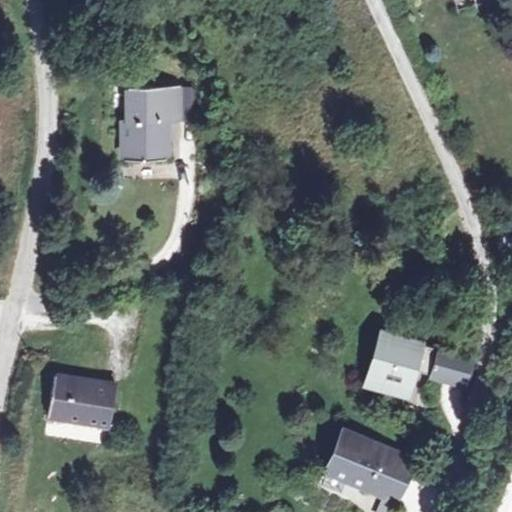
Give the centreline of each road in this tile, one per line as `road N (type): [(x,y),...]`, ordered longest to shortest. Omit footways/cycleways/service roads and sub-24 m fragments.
road 1 (unclassified): [(442,511),(488,345),(491,306),(483,250),(369,0)]
road 2 (unclassified): [(0,375),(42,123),(24,0)]
